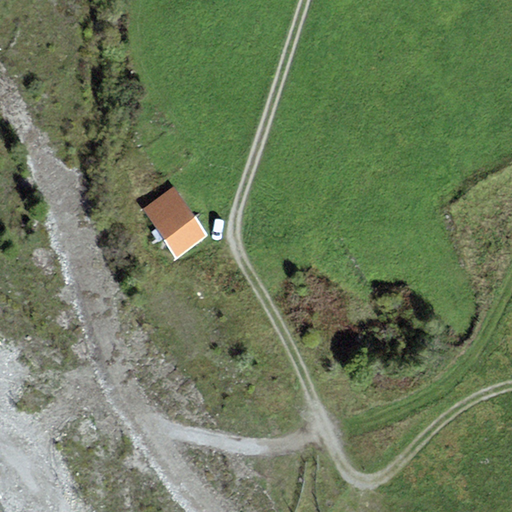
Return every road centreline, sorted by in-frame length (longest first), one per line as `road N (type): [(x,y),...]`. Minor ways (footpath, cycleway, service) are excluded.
road 1 (track): [(303,0),(233,233),(327,435)]
road 2 (track): [(0,82),(122,378)]
road 3 (track): [(324,428),(407,410),(463,374),(511,289)]
road 4 (track): [(327,435),(347,476),(365,481),(392,468),(470,399),(511,386)]
road 5 (track): [(122,378),(213,442),(262,448),(327,435)]
road 6 (track): [(122,378),(206,511)]
